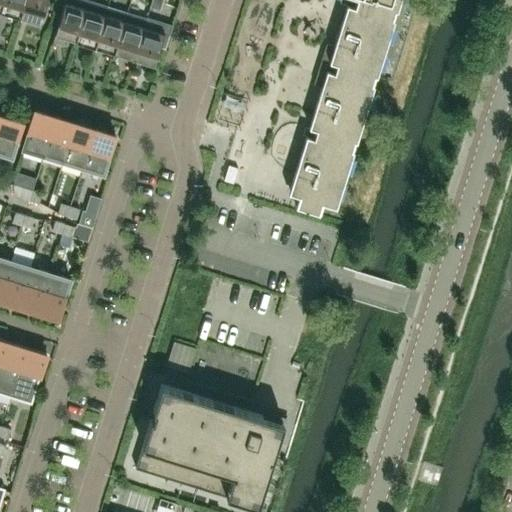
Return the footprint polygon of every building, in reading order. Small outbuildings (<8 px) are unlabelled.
[(0,10),(19,17),(23,0),(2,0),(0,8),(0,10)] [(23,0),(19,17),(39,23),(46,0),(23,0)] [(75,41),(87,0),(64,0),(63,8),(62,8),(51,43),(52,43),(55,34),(75,41)] [(94,47),(107,5),(90,0),(87,0),(75,41),(94,47)] [(376,76),(394,19),(392,18),(394,10),(397,10),(399,0),(350,0),(349,4),(346,4),(329,61),(331,62),(328,70),(326,69),(308,126),(311,127),(308,136),(306,135),(288,192),(299,195),(296,204),(295,206),(318,213),(321,202),(335,207),(353,150),(351,149),(354,141),(356,141),(374,84),(371,84),(374,75),(376,76)] [(114,53),(127,11),(125,11),(125,12),(108,7),(108,5),(107,5),(94,47),(114,53)] [(133,59),(143,26),(146,17),(127,11),(114,53),(133,59)] [(153,65),(159,47),(165,48),(172,25),(146,17),(143,26),(133,59),(153,65)] [(43,154),(55,115),(34,109),(22,148),(43,154)] [(0,152),(11,156),(22,121),(1,115),(0,119),(0,152)] [(62,160),(74,121),(55,115),(43,154),(62,160)] [(82,166),(94,128),(74,121),(62,160),(82,166)] [(102,173),(114,134),(94,128),(82,166),(102,173)] [(228,165),(223,180),(233,183),(237,168),(228,165)] [(29,199),(32,189),(13,183),(14,195),(19,196),(29,199)] [(38,202),(42,192),(32,189),(29,199),(38,202)] [(66,215),(70,205),(60,202),(57,212),(66,215)] [(76,218),(79,208),(70,205),(66,215),(76,218)] [(79,216),(77,223),(91,228),(96,213),(89,210),(79,216)] [(21,224),(24,214),(15,211),(11,221),(21,224)] [(31,227),(34,217),(24,214),(21,224),(31,227)] [(61,233),(64,223),(55,220),(51,230),(61,233)] [(71,236),(74,226),(64,223),(61,233),(71,236)] [(0,291),(10,260),(0,256),(0,291)] [(0,299),(18,305),(30,266),(10,260),(0,291),(0,299)] [(37,311),(49,272),(30,266),(18,305),(37,311)] [(57,317),(70,278),(49,272),(37,311),(57,317)] [(0,393),(11,396),(26,347),(6,341),(0,360),(0,393)] [(173,341),(166,365),(188,372),(195,347),(173,341)] [(31,403),(46,353),(26,347),(11,396),(31,403)] [(257,505),(283,421),(161,383),(135,467),(257,505)] [(0,435),(8,438),(11,429),(1,426),(0,429),(0,435)] [(441,467),(423,462),(418,480),(436,486),(441,467)]
